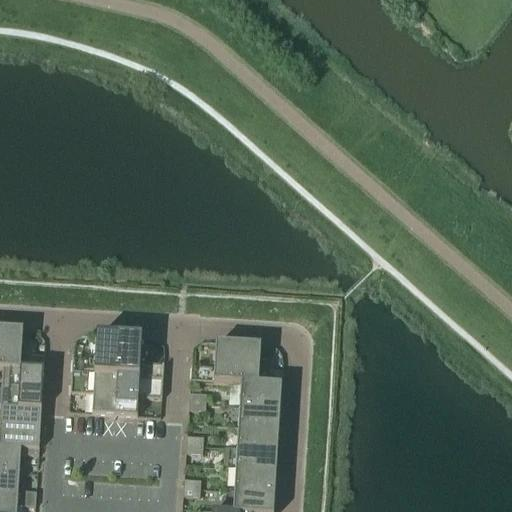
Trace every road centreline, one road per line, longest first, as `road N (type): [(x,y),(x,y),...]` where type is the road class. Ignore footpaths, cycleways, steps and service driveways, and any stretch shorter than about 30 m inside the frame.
road 1 (residential): [(291,511),(299,336),(176,326)]
road 2 (residential): [(56,320),(45,511)]
road 3 (residential): [(164,511),(176,326)]
road 4 (residential): [(56,320),(176,326)]
